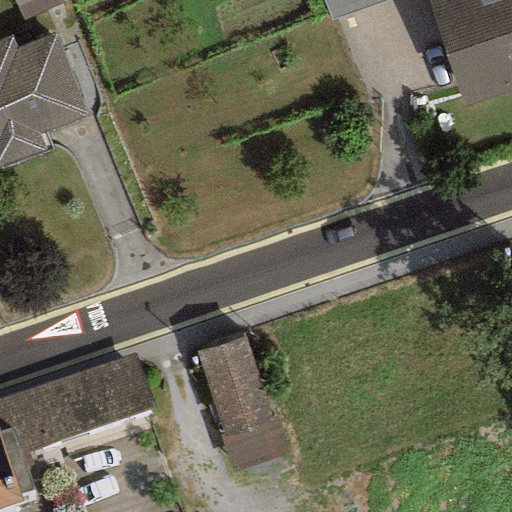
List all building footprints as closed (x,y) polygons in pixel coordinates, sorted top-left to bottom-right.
[(61,0),(12,0),(24,22),(63,3),(61,0)] [(387,0),(321,0),(330,22),(388,0),(387,0)] [(511,0),(428,0),(464,108),(511,91),(511,0)] [(10,35),(0,39),(0,166),(38,152),(32,138),(86,117),(53,33),(15,48),(10,35)] [(247,334),(192,353),(234,475),(289,457),(247,334)] [(133,354),(0,399),(0,432),(11,429),(20,455),(152,409),(133,354)] [(0,508),(21,502),(18,493),(31,489),(20,455),(11,429),(0,432),(0,508)]
